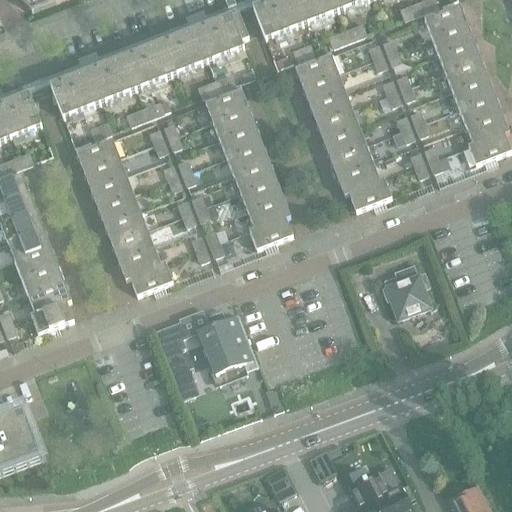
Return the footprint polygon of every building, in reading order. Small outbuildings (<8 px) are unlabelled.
[(17,0),(22,6),(32,16),(32,17),(75,1),(74,0),(17,0)] [(303,32),(290,0),(266,0),(251,6),(266,46),(303,32)] [(290,0),(303,32),(339,18),(332,0),(290,0)] [(375,4),(373,0),(332,0),(339,18),(375,4)] [(434,3),(426,6),(430,16),(438,13),(434,3)] [(426,6),(418,9),(422,19),(430,16),(426,6)] [(418,9),(410,12),(414,22),(422,19),(418,9)] [(458,12),(425,24),(432,43),(468,29),(461,10),(458,11),(458,12)] [(193,29),(208,69),(245,54),(242,46),(249,43),(237,11),(193,29)] [(410,12),(402,15),(405,25),(414,22),(410,12)] [(160,49),(173,82),(208,69),(193,29),(157,42),(160,49)] [(432,43),(439,61),(475,47),(468,29),(432,43)] [(362,30),(354,33),(358,43),(366,40),(362,30)] [(354,33),(346,36),(350,47),(358,43),(354,33)] [(346,36),(338,40),(342,50),(350,47),(346,36)] [(330,43),(334,53),(342,50),(338,40),(330,43)] [(173,82),(160,49),(157,42),(121,56),(137,96),(173,82)] [(388,60),(397,57),(393,46),(384,49),(388,60)] [(439,61),(446,79),(482,65),(475,47),(439,61)] [(310,50),(302,53),(306,64),(314,61),(310,50)] [(375,65),(383,62),(379,51),(370,55),(375,65)] [(302,53),(294,57),(298,67),(306,64),(302,53)] [(85,70),(88,76),(101,110),(137,96),(121,56),(85,70)] [(397,57),(388,60),(393,71),(401,67),(397,57)] [(303,93),(339,79),(332,60),(297,73),(296,74),(303,93)] [(287,61),(276,65),(278,72),(290,68),(287,61)] [(383,62),(375,65),(379,76),(387,73),(383,62)] [(446,79),(453,97),(489,83),(482,65),(446,79)] [(101,110),(88,76),(85,70),(49,84),(64,124),(101,110)] [(243,79),(240,84),(242,88),(256,83),(253,75),(243,79)] [(339,79),(303,93),(310,111),(346,97),(339,79)] [(231,81),(224,84),(228,94),(235,91),(231,81)] [(402,96),(411,92),(406,82),(398,85),(402,96)] [(453,97),(460,115),(496,101),(489,83),(453,97)] [(224,84),(215,87),(219,97),(228,94),(224,84)] [(215,87),(207,90),(211,100),(219,97),(215,87)] [(388,101),(396,98),(392,87),(384,90),(388,101)] [(207,90),(199,93),(203,103),(211,100),(207,90)] [(411,92),(402,96),(406,106),(415,103),(411,92)] [(0,103),(0,131),(6,147),(43,132),(27,93),(0,103)] [(213,128),(249,114),(242,94),(239,95),(240,96),(206,109),(213,128)] [(346,97),(310,111),(317,129),(353,115),(346,97)] [(396,98),(388,101),(392,112),(401,109),(396,98)] [(460,115),(463,124),(467,133),(502,119),(496,101),(460,115)] [(160,108),(152,111),(156,122),(164,119),(160,108)] [(152,111),(144,115),(148,125),(156,122),(152,111)] [(249,114),(213,128),(220,145),(256,132),(249,114)] [(144,115),(136,118),(140,128),(148,125),(144,115)] [(353,115),(317,129),(324,147),(360,133),(353,115)] [(128,121),(132,131),(140,128),(136,118),(128,121)] [(416,131),(424,128),(420,118),(412,121),(416,131)] [(467,133),(473,149),(474,150),(505,138),(505,140),(510,138),(502,119),(467,133)] [(402,137),(410,134),(406,123),(398,126),(402,137)] [(424,128),(416,131),(420,142),(429,139),(424,128)] [(108,129),(100,132),(104,142),(112,139),(108,129)] [(170,144),(178,141),(174,130),(166,134),(170,144)] [(100,132),(92,135),(96,145),(104,142),(100,132)] [(256,132),(220,145),(227,163),(263,150),(256,132)] [(360,133),(324,147),(331,165),(367,151),(360,133)] [(410,134),(402,137),(406,148),(414,145),(410,134)] [(155,150),(164,147),(160,136),(151,139),(155,150)] [(485,168),(487,175),(498,170),(496,164),(511,157),(511,156),(505,140),(505,138),(474,150),(473,149),(469,151),(476,171),(485,168)] [(85,148),(82,140),(75,143),(78,151),(85,148)] [(178,141),(170,144),(174,155),(182,152),(178,141)] [(84,177),(120,164),(113,145),(78,158),(77,158),(84,177)] [(164,147),(155,150),(160,161),(168,158),(164,147)] [(263,150),(227,163),(234,181),(270,167),(263,150)] [(367,151),(331,165),(338,182),(374,169),(367,151)] [(430,167),(438,164),(434,153),(426,157),(430,167)] [(29,159),(21,162),(25,172),(33,169),(29,159)] [(416,173),(424,170),(420,159),(412,162),(416,173)] [(21,162),(13,165),(17,175),(25,172),(21,162)] [(411,163),(404,166),(407,172),(413,170),(411,163)] [(120,164),(84,177),(91,195),(127,182),(120,164)] [(438,164),(430,167),(434,178),(442,175),(438,164)] [(13,165),(5,168),(9,178),(17,175),(13,165)] [(184,180),(192,177),(188,166),(179,169),(184,180)] [(270,167),(234,181),(241,199),(277,185),(270,167)] [(5,168),(0,170),(0,179),(1,181),(9,178),(5,168)] [(374,169),(338,182),(345,202),(350,200),(349,199),(381,187),(380,185),(374,169)] [(424,170),(416,173),(420,184),(428,180),(424,170)] [(169,186),(178,183),(173,172),(165,175),(169,186)] [(192,177),(184,180),(188,191),(196,188),(192,177)] [(19,203),(30,198),(23,179),(21,180),(12,184),(0,188),(0,209),(4,209),(19,203)] [(127,182),(91,195),(98,213),(134,199),(127,182)] [(178,183),(169,186),(174,196),(182,193),(178,183)] [(376,218),(387,213),(385,207),(392,204),(385,184),(380,185),(381,187),(349,199),(350,200),(357,217),(373,211),(376,218)] [(277,185),(241,199),(248,217),(284,203),(277,185)] [(26,220),(37,216),(30,198),(19,203),(4,209),(0,209),(0,226),(1,230),(10,226),(26,220)] [(134,199),(98,213),(105,231),(141,217),(134,199)] [(197,216),(206,213),(202,202),(193,205),(197,216)] [(284,203),(248,217),(254,234),(255,235),(286,223),(287,224),(291,222),(284,203)] [(183,222),(191,218),(187,208),(179,211),(183,222)] [(206,213),(197,216),(202,227),(210,224),(206,213)] [(33,238),(44,234),(37,216),(26,220),(10,226),(1,230),(8,248),(17,244),(33,238)] [(141,217),(105,231),(112,249),(148,235),(141,217)] [(191,218),(183,222),(187,232),(196,229),(191,218)] [(265,253),(268,260),(279,255),(276,249),(294,242),(287,224),(286,223),(255,235),(254,234),(250,235),(258,256),(265,253)] [(40,256),(51,252),(44,234),(33,238),(17,244),(8,248),(15,266),(25,262),(40,256)] [(148,235),(112,249),(119,267),(155,253),(148,235)] [(211,252),(219,249),(215,238),(207,241),(211,252)] [(197,257),(205,254),(201,243),(193,246),(197,257)] [(219,249),(211,252),(215,263),(224,259),(219,249)] [(22,284),(58,270),(51,252),(40,256),(25,262),(15,266),(22,284)] [(155,253),(119,267),(123,277),(126,286),(131,284),(130,283),(162,271),(161,270),(155,253)] [(205,254),(197,257),(201,268),(209,265),(205,254)] [(156,303),(167,298),(165,292),(174,288),(166,268),(161,270),(162,271),(130,283),(131,284),(138,302),(153,296),(156,303)] [(29,302),(65,288),(58,270),(22,284),(29,302)] [(388,307),(392,305),(399,324),(430,313),(424,294),(430,292),(425,279),(418,282),(414,271),(395,277),(397,282),(385,286),(388,293),(383,295),(388,307)] [(65,288),(29,302),(36,318),(36,319),(67,307),(68,309),(72,307),(65,288)] [(47,337),(50,344),(61,339),(59,332),(75,326),(68,309),(67,307),(36,319),(36,318),(31,320),(39,340),(47,337)] [(258,371),(258,370),(239,321),(237,321),(238,324),(228,327),(228,326),(226,327),(223,318),(223,317),(223,316),(208,322),(207,323),(208,323),(211,333),(200,337),(211,367),(220,390),(248,379),(246,376),(247,376),(258,371)] [(4,332),(13,328),(9,318),(0,321),(4,332)] [(188,342),(182,327),(181,327),(155,337),(177,394),(193,388),(180,356),(186,353),(182,344),(188,342)] [(13,328),(4,332),(8,342),(17,339),(13,328)] [(279,404),(275,394),(269,394),(266,395),(273,413),(281,410),(279,404)] [(0,476),(40,461),(23,416),(0,424),(0,476)] [(325,457),(310,465),(321,486),(336,478),(329,465),(342,458),(338,452),(325,457)] [(284,473),(268,482),(280,506),(296,497),(284,473)] [(378,479),(351,493),(360,511),(398,511),(408,507),(415,503),(408,490),(401,494),(390,473),(378,479)] [(456,511),(488,511),(478,491),(453,504),(456,511)]
